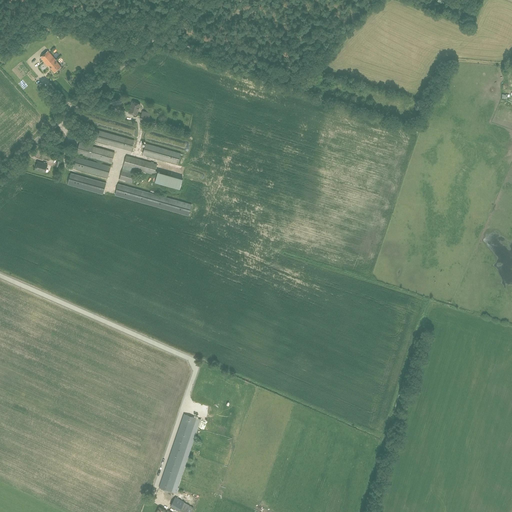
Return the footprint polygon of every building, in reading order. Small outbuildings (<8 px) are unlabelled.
[(54,73),(61,67),(56,61),(56,60),(48,51),(40,57),(49,67),(49,66),(54,73)] [(132,102),(129,112),(129,113),(134,114),(134,113),(137,114),(140,104),(132,102)] [(96,141),(131,151),(134,140),(99,130),(96,141)] [(77,153),(112,163),(115,152),(80,143),(77,153)] [(143,154),(178,164),(181,154),(146,143),(143,154)] [(132,183),(136,169),(154,175),(157,165),(127,156),(123,166),(120,180),(132,183)] [(111,166),(76,157),(73,167),(108,177),(111,166)] [(48,165),(38,162),(36,170),(45,172),(48,165)] [(154,179),(180,184),(182,173),(157,168),(154,179)] [(68,184),(103,194),(106,183),(71,173),(68,184)] [(189,215),(192,204),(118,184),(115,195),(189,215)] [(184,414),(159,487),(171,491),(196,418),(184,414)] [(175,497),(170,506),(181,511),(190,511),(193,508),(175,497)]
